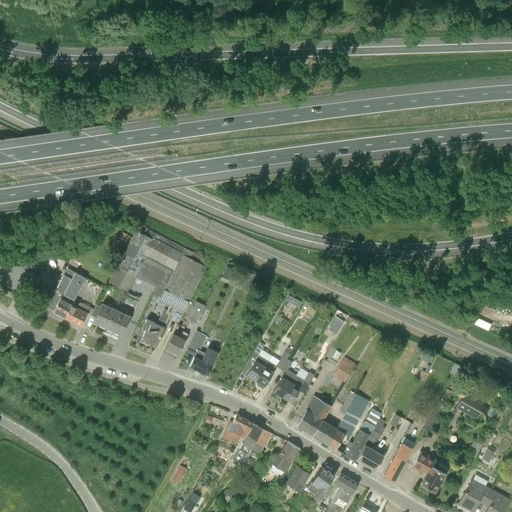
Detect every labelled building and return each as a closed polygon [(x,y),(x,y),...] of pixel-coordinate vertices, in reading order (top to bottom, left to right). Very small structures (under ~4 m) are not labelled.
[(127,292),(136,275),(155,285),(151,292),(159,296),(159,297),(161,298),(186,249),(157,233),(140,224),(108,282),(127,292)] [(129,236),(122,232),(119,237),(126,241),(129,236)] [(77,251),(87,246),(85,241),(89,238),(86,233),(81,236),(81,237),(72,242),(77,251)] [(173,308),(183,313),(193,292),(209,260),(186,249),(161,298),(159,297),(157,300),(169,306),(167,310),(164,308),(157,323),(150,320),(140,340),(141,340),(142,338),(149,341),(148,344),(155,347),(161,336),(160,335),(173,308)] [(224,273),(231,276),(233,269),(226,267),(224,273)] [(71,278),(64,274),(56,289),(62,293),(53,310),(64,316),(73,298),(74,299),(86,278),(75,272),(71,278)] [(253,280),(245,274),(238,283),(246,290),(253,280)] [(119,301),(122,294),(123,292),(119,289),(114,299),(119,301)] [(299,303),(288,296),(284,302),(296,309),(299,303)] [(91,306),(74,299),(73,298),(64,316),(64,317),(80,326),(91,306)] [(189,315),(200,320),(206,306),(195,301),(189,315)] [(96,304),(91,315),(96,317),(94,322),(104,327),(114,308),(102,302),(100,306),(96,304)] [(114,308),(104,327),(120,334),(124,327),(126,328),(132,317),(130,316),(114,308)] [(189,366),(208,375),(219,352),(211,349),(209,354),(200,350),(207,336),(196,330),(186,350),(194,355),(189,366)] [(180,337),(173,333),(165,348),(178,354),(188,334),(183,331),(180,337)] [(268,360),(259,354),(264,345),(260,343),(243,370),(245,367),(249,369),(246,375),(255,380),(268,360)] [(271,355),(268,360),(255,380),(264,386),(276,366),(282,369),(287,359),(292,349),(288,346),(279,360),(271,355)] [(430,363),(433,357),(425,353),(422,359),(430,363)] [(344,356),(333,375),(344,382),(356,363),(344,356)] [(287,359),(282,369),(285,372),(273,391),(283,397),(296,375),(287,370),(292,362),(287,359)] [(283,397),(292,402),(303,382),(308,385),(314,375),(309,372),(304,379),(296,375),(283,397)] [(486,402),(465,390),(455,407),(476,419),(486,402)] [(344,414),(354,393),(350,391),(339,411),(344,414)] [(373,425),(364,420),(352,442),(348,440),(369,401),(354,393),(344,414),(337,428),(329,443),(337,447),(336,449),(342,452),(342,453),(346,455),(354,459),(363,443),(364,444),(373,425)] [(444,393),(438,403),(445,407),(451,397),(444,393)] [(331,406),(314,396),(297,424),(298,425),(299,425),(304,428),(304,429),(307,431),(307,430),(312,433),(311,433),(314,435),(321,423),(324,419),(331,406)] [(441,415),(433,410),(423,428),(431,433),(441,415)] [(236,414),(233,420),(232,422),(229,420),(225,428),(221,436),(237,443),(240,435),(245,438),(245,437),(252,422),(236,414)] [(394,426),(400,417),(395,414),(389,424),(394,426)] [(385,421),(379,418),(378,417),(374,425),(366,440),(373,443),(376,439),(378,440),(385,428),(382,426),(385,421)] [(321,423),(314,435),(329,443),(337,428),(324,419),(321,423)] [(233,459),(237,461),(239,463),(246,453),(246,452),(249,448),(255,439),(261,428),(254,423),(252,422),(245,437),(245,438),(244,438),(242,442),(242,443),(239,448),(240,448),(233,459)] [(261,428),(255,439),(263,445),(265,446),(271,433),(261,428)] [(263,445),(255,439),(249,448),(259,453),(263,445)] [(460,448),(457,455),(466,460),(468,454),(475,457),(480,449),(479,448),(481,444),(473,440),(467,452),(460,448)] [(288,441),(279,455),(291,462),(300,448),(288,441)] [(384,474),(394,481),(412,448),(402,443),(384,474)] [(365,444),(361,450),(356,459),(375,470),(384,455),(365,444)] [(482,457),(489,461),(494,452),(487,448),(482,457)] [(421,484),(434,491),(444,472),(432,466),(435,459),(420,451),(412,466),(426,473),(421,484)] [(291,462),(279,455),(273,464),(285,472),(291,462)] [(182,475),(185,469),(180,466),(176,471),(182,475)] [(297,466),(286,483),(298,491),(309,474),(297,466)] [(307,488),(320,496),(334,474),(321,466),(307,488)] [(337,497),(347,503),(356,487),(351,484),(353,481),(354,481),(340,472),(334,483),(338,486),(331,499),(335,501),(337,497)] [(478,501),(484,504),(492,489),(472,478),(458,503),(472,511),(478,501)] [(503,511),(510,499),(492,489),(484,504),(488,507),(485,511),(503,511)] [(192,506),(199,495),(193,492),(186,503),(192,506)]
